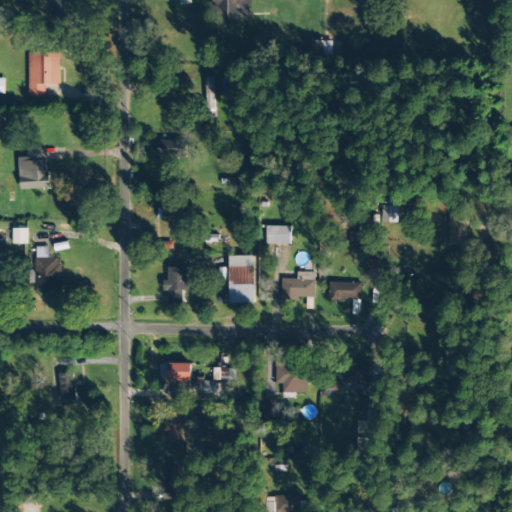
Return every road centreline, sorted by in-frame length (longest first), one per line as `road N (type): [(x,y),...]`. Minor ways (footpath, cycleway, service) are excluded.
road 1 (residential): [(122,511),(122,0)]
road 2 (residential): [(376,333),(122,330)]
road 3 (residential): [(122,330),(0,331)]
